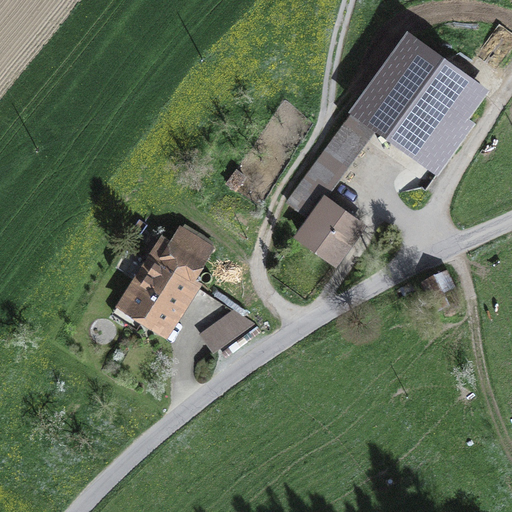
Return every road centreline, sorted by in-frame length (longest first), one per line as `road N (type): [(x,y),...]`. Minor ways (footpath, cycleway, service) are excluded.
road 1 (unclassified): [(74,511),(231,374),(432,258)]
road 2 (track): [(349,0),(317,145),(282,198),(262,257),(262,279),(295,331)]
road 3 (unclassified): [(432,258),(439,215),(511,93)]
